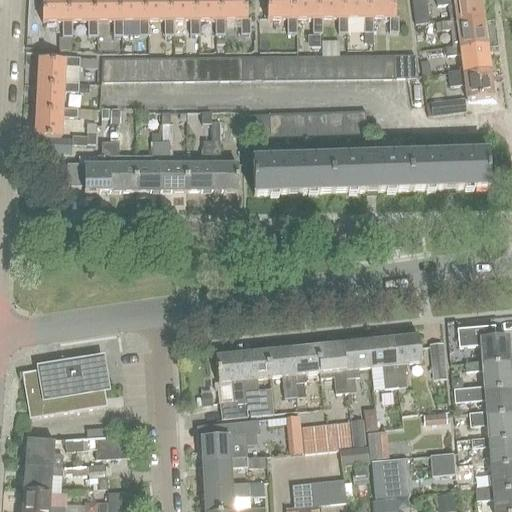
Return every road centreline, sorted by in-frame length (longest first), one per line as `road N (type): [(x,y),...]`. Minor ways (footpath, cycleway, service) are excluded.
road 1 (residential): [(511,224),(2,234)]
road 2 (residential): [(156,314),(511,263)]
road 3 (residential): [(2,234),(11,0)]
road 4 (residential): [(170,511),(156,314)]
road 5 (residential): [(0,339),(156,314)]
